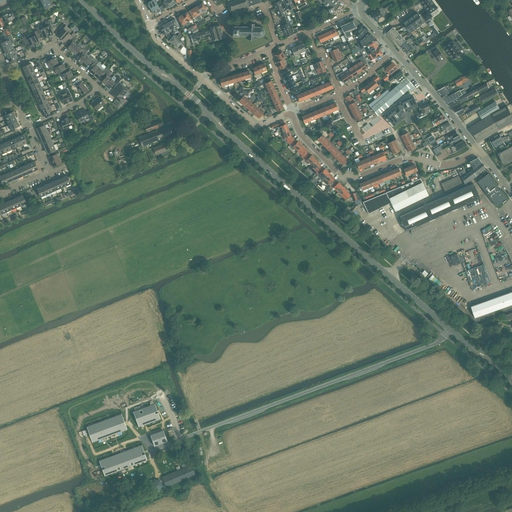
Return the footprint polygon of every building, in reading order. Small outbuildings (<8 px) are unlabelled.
[(53,5),(50,0),(39,0),(44,9),(53,5)] [(162,0),(164,3),(161,5),(162,6),(163,9),(166,7),(167,8),(169,7),(169,8),(172,6),(168,0),(162,0)] [(236,0),(227,3),(230,12),(235,10),(238,9),(239,9),(242,8),(242,7),(246,6),(247,6),(249,5),(250,7),(253,6),(261,3),(260,0),(236,0)] [(283,0),(281,0),(280,1),(287,17),(289,16),(288,13),(290,12),(289,10),(288,9),(283,0)] [(283,0),(288,9),(289,10),(290,12),(291,15),(293,14),(292,11),(294,9),(289,0),(283,0)] [(293,0),(298,9),(299,8),(306,5),(304,1),(305,0),(293,0)] [(323,3),(330,14),(335,11),(340,5),(332,0),(322,0),(324,1),(323,3)] [(420,0),(423,3),(423,4),(427,9),(428,10),(427,11),(431,17),(432,16),(438,12),(437,9),(436,8),(433,4),(434,4),(432,1),(431,0),(420,0)] [(275,8),(270,10),(270,12),(276,10),(277,13),(279,18),(281,17),(282,16),(286,25),(285,25),(282,26),(284,31),(283,31),(284,33),(285,33),(286,37),(293,34),(288,24),(289,23),(285,14),(284,12),(280,2),(280,1),(273,4),(275,8)] [(379,9),(369,15),(375,21),(380,17),(385,14),(384,11),(385,10),(385,11),(392,6),(390,2),(383,7),(379,9)] [(202,3),(197,6),(201,13),(204,12),(205,14),(207,13),(206,11),(207,11),(202,3)] [(157,4),(150,8),(152,14),(156,12),(156,13),(156,14),(158,12),(160,11),(161,12),(164,11),(163,9),(162,6),(159,7),(157,4)] [(197,6),(193,9),(200,20),(202,19),(199,15),(201,13),(197,6)] [(200,20),(193,9),(189,11),(193,18),(195,17),(198,21),(200,20)] [(184,14),(182,15),(191,30),(194,28),(192,25),(191,25),(188,21),(192,20),(188,13),(187,12),(186,11),(183,13),(184,14)] [(427,11),(422,14),(426,20),(431,17),(427,11)] [(4,16),(7,23),(12,21),(14,23),(17,22),(12,12),(8,14),(6,14),(4,15),(4,16)] [(418,13),(413,16),(419,25),(424,22),(418,13)] [(182,15),(177,18),(181,25),(184,24),(185,26),(186,25),(189,31),(191,30),(182,15)] [(413,16),(408,20),(415,28),(419,25),(413,16)] [(28,24),(25,17),(19,20),(22,27),(28,24)] [(0,18),(0,28),(3,27),(4,29),(3,30),(4,33),(3,33),(5,36),(10,34),(6,25),(5,25),(1,18),(0,18)] [(46,25),(44,26),(48,36),(49,36),(49,37),(52,36),(51,35),(53,34),(51,29),(53,28),(52,25),(53,25),(51,19),(45,22),(46,25)] [(172,21),(171,22),(176,31),(178,30),(176,27),(179,26),(175,19),(174,19),(172,20),(172,21)] [(408,20),(404,23),(410,32),(415,28),(408,20)] [(360,47),(352,33),(350,31),(356,28),(356,27),(359,24),(355,21),(353,21),(340,26),(344,34),(351,50),(360,47)] [(171,22),(166,24),(170,31),(173,29),(174,32),(176,31),(171,22)] [(61,31),(57,35),(58,36),(57,37),(60,39),(61,38),(61,39),(67,32),(70,29),(64,24),(58,30),(61,31)] [(161,31),(159,33),(160,34),(163,33),(163,35),(164,34),(166,36),(167,37),(170,35),(169,34),(168,35),(167,33),(170,31),(166,24),(165,25),(165,24),(163,25),(163,26),(161,27),(162,30),(161,30),(161,31)] [(241,27),(238,27),(238,26),(237,26),(237,27),(234,27),(234,26),(233,26),(233,27),(232,37),(233,38),(233,37),(237,37),(237,38),(238,37),(241,37),(244,37),(245,37),(248,37),(248,40),(257,40),(257,38),(257,37),(259,37),(259,38),(260,38),(260,37),(262,36),(262,37),(263,37),(263,36),(264,34),(265,34),(264,34),(265,31),(264,31),(263,29),(264,28),(263,28),(260,27),(261,27),(260,27),(258,27),(257,27),(255,27),(254,27),(254,24),(249,24),(248,24),(245,24),(245,26),(245,27),(242,27),(242,26),(241,26),(241,27)] [(353,32),(352,33),(360,47),(361,49),(376,40),(369,32),(368,33),(367,31),(368,30),(363,25),(354,34),(353,32)] [(38,26),(36,27),(37,31),(39,35),(41,34),(43,38),(44,38),(45,39),(48,38),(47,36),(48,36),(44,26),(39,28),(38,26)] [(210,27),(211,29),(212,35),(214,41),(223,38),(220,26),(215,27),(214,26),(210,27)] [(393,27),(387,33),(390,37),(396,31),(393,27)] [(62,39),(61,40),(63,42),(64,41),(65,42),(68,38),(71,40),(74,36),(76,34),(73,32),(70,29),(67,32),(61,39),(62,39)] [(212,35),(211,29),(199,33),(199,32),(195,34),(192,35),(190,35),(192,41),(201,39),(201,38),(212,35)] [(335,29),(317,37),(318,37),(321,43),(320,43),(323,42),(324,45),(333,40),(332,38),(338,35),(336,30),(335,29)] [(35,34),(30,36),(35,46),(36,47),(37,46),(38,46),(39,45),(39,44),(40,44),(38,39),(40,38),(39,35),(37,31),(34,32),(35,34)] [(400,34),(396,31),(390,37),(393,40),(400,34)] [(167,37),(167,39),(170,41),(169,42),(171,43),(172,43),(173,44),(181,35),(179,34),(177,36),(174,34),(173,36),(172,37),(170,35),(167,37)] [(403,37),(400,34),(393,40),(396,43),(403,37)] [(181,35),(173,44),(175,45),(174,46),(176,48),(176,47),(177,48),(182,41),(180,39),(182,36),(181,35)] [(5,41),(1,43),(3,48),(12,44),(14,43),(11,36),(10,36),(4,39),(5,41)] [(35,46),(30,36),(26,38),(25,36),(22,37),(25,44),(28,43),(30,48),(35,46)] [(72,43),(67,48),(68,49),(68,50),(70,52),(71,51),(77,44),(74,42),(77,39),(74,36),(71,40),(70,41),(72,43)] [(406,41),(403,37),(396,43),(400,47),(400,46),(406,41)] [(411,41),(409,38),(406,41),(400,46),(407,54),(413,49),(408,43),(411,41)] [(453,42),(453,41),(453,42),(445,47),(444,48),(445,48),(453,59),(453,60),(454,59),(462,53),(462,54),(462,53),(460,51),(463,49),(458,42),(455,44),(453,42)] [(375,42),(363,49),(367,56),(368,56),(367,56),(379,49),(375,42)] [(77,44),(71,51),(75,55),(80,50),(82,52),(84,49),(86,47),(83,44),(82,46),(79,43),(77,44)] [(12,44),(3,48),(5,53),(14,49),(12,44)] [(300,53),(305,51),(305,50),(302,44),(297,46),(300,53)] [(331,47),(332,50),(330,51),(332,56),(341,53),(344,52),(340,44),(331,47)] [(294,56),(300,53),(297,46),(291,49),(294,56)] [(441,54),(436,47),(430,51),(435,58),(441,54)] [(14,49),(5,53),(7,57),(16,54),(18,53),(16,48),(14,49)] [(82,56),(77,61),(81,64),(87,57),(89,56),(86,53),(87,52),(84,49),(82,52),(80,54),(82,56)] [(379,49),(367,56),(368,56),(370,61),(382,54),(379,49)] [(275,57),(278,62),(282,60),(287,58),(285,54),(283,55),(282,53),(275,57)] [(341,53),(332,56),(334,62),(336,61),(337,63),(344,59),(344,58),(344,59),(341,53)] [(16,54),(7,57),(9,62),(13,61),(14,62),(21,59),(20,56),(17,57),(16,54)] [(87,57),(81,64),(85,68),(90,63),(92,65),(96,60),(93,57),(90,54),(89,56),(87,57)] [(363,57),(362,55),(355,60),(362,71),(366,68),(364,65),(367,63),(364,58),(363,57)] [(49,67),(50,66),(57,64),(58,63),(56,58),(51,60),(50,57),(43,60),(44,63),(47,62),(49,67)] [(94,66),(89,71),(93,75),(100,68),(101,66),(102,65),(96,60),(92,65),(94,66)] [(282,60),(278,62),(277,62),(280,70),(285,67),(282,60)] [(312,65),(314,70),(324,66),(322,61),(312,65)] [(264,63),(258,66),(261,72),(267,70),(264,63)] [(356,64),(352,66),(357,74),(362,71),(356,63),(356,64)] [(389,65),(387,67),(386,68),(390,74),(397,68),(393,63),(389,66),(389,65)] [(22,67),(24,72),(33,68),(31,64),(22,67)] [(56,74),(58,73),(64,70),(65,70),(63,64),(58,66),(57,64),(50,66),(52,69),(54,68),(56,74)] [(100,68),(93,75),(97,78),(102,73),(104,75),(108,70),(105,68),(104,69),(101,66),(100,68)] [(261,72),(258,66),(252,69),(255,75),(261,72)] [(324,66),(314,70),(316,75),(326,71),(324,66)] [(352,66),(348,69),(353,77),(357,74),(352,66)] [(24,72),(26,77),(35,73),(33,68),(24,72)] [(348,69),(343,72),(348,80),(353,77),(348,69)] [(64,70),(58,73),(59,76),(61,75),(63,80),(73,76),(70,71),(66,73),(64,70)] [(106,77),(102,82),(106,85),(112,78),(108,76),(111,73),(108,70),(104,75),(106,77)] [(400,71),(390,80),(391,82),(396,78),(400,83),(406,78),(404,76),(404,75),(400,71)] [(348,80),(343,72),(336,75),(338,82),(342,80),(344,83),(348,80)] [(26,77),(28,82),(37,78),(35,73),(26,77)] [(112,78),(106,85),(106,86),(106,87),(107,88),(108,88),(109,88),(110,89),(115,83),(117,85),(122,79),(118,76),(116,78),(113,76),(112,78)] [(372,81),(369,84),(373,89),(376,87),(382,82),(378,77),(377,76),(372,80),(372,81)] [(28,82),(31,86),(39,82),(37,78),(28,82)] [(369,104),(368,105),(371,107),(371,108),(378,116),(384,110),(398,98),(408,90),(410,92),(414,90),(415,89),(413,86),(406,78),(400,83),(389,92),(387,90),(379,96),(377,98),(371,102),(369,104)] [(461,78),(455,82),(456,85),(457,86),(457,87),(464,83),(461,78)] [(75,87),(82,95),(88,90),(81,82),(78,79),(73,84),(75,87)] [(265,84),(267,89),(274,87),(271,81),(265,84)] [(31,86),(33,91),(41,87),(39,82),(31,86)] [(329,82),(325,84),(327,91),(333,88),(330,82),(329,82)] [(486,83),(476,88),(479,93),(490,88),(489,85),(488,86),(486,83)] [(325,84),(319,86),(322,93),(327,91),(325,84)] [(364,86),(359,90),(362,93),(366,90),(368,93),(373,89),(369,84),(365,87),(364,86)] [(121,85),(112,95),(116,99),(113,103),(118,108),(125,100),(121,96),(123,94),(124,95),(128,91),(121,85)] [(449,85),(437,91),(440,94),(451,88),(449,85)] [(311,90),(308,91),(311,97),(316,95),(313,89),(312,86),(310,87),(311,90)] [(319,86),(313,89),(316,95),(322,93),(319,86)] [(33,91),(35,96),(43,92),(41,87),(33,91)] [(267,89),(270,95),(276,92),(274,87),(267,89)] [(451,88),(440,94),(442,97),(443,97),(447,95),(447,94),(453,91),(451,88)] [(476,88),(471,91),(473,96),(479,93),(476,88)] [(499,94),(496,88),(480,97),(482,101),(481,102),(482,103),(483,102),(499,94)] [(443,97),(442,97),(444,99),(447,103),(466,93),(464,89),(460,91),(460,90),(448,97),(447,95),(443,97)] [(59,94),(60,95),(57,96),(60,102),(62,101),(64,105),(73,101),(68,90),(59,94)] [(308,91),(302,93),(305,100),(311,97),(308,91)] [(471,91),(465,94),(467,100),(473,96),(471,91)] [(35,96),(37,100),(45,97),(43,92),(35,96)] [(270,95),(272,100),(279,97),(276,92),(270,95)] [(302,93),(297,95),(299,102),(305,100),(302,93)] [(465,94),(459,97),(461,103),(467,100),(465,94)] [(350,95),(345,97),(349,105),(355,102),(358,100),(356,98),(354,99),(353,98),(351,98),(350,96),(350,95)] [(394,107),(385,116),(393,126),(394,126),(402,119),(407,125),(415,121),(411,111),(408,112),(407,111),(417,106),(416,104),(413,98),(412,95),(400,101),(401,101),(402,104),(400,105),(400,104),(397,105),(397,106),(395,108),(394,107)] [(239,101),(244,105),(248,100),(243,96),(239,101)] [(37,100),(39,105),(48,101),(45,97),(37,100)] [(99,97),(91,103),(97,110),(104,104),(101,100),(100,99),(99,97)] [(272,100),(274,106),(281,103),(279,97),(272,100)] [(461,103),(459,97),(448,103),(452,108),(456,106),(462,103),(461,103)] [(244,105),(249,110),(253,104),(248,100),(244,105)] [(39,105),(41,110),(50,106),(48,101),(39,105)] [(349,105),(348,105),(351,110),(357,107),(355,102),(349,105)] [(499,108),(495,102),(478,112),(482,119),(499,109),(499,108)] [(281,103),(274,106),(277,112),(283,109),(281,103)] [(335,103),(330,105),(332,112),(338,110),(335,103)] [(249,110),(253,114),(258,108),(253,104),(249,110)] [(418,108),(420,112),(416,114),(417,116),(416,116),(418,120),(423,117),(422,116),(430,112),(429,109),(428,109),(428,108),(429,106),(428,105),(427,104),(426,104),(418,108)] [(330,105),(324,108),(327,114),(332,112),(330,105)] [(480,110),(479,107),(478,105),(470,109),(465,112),(468,116),(480,110)] [(50,106),(41,110),(43,115),(52,111),(50,106)] [(465,112),(470,109),(468,107),(463,110),(460,106),(457,107),(453,109),(458,116),(465,112)] [(484,119),(470,128),(479,142),(500,129),(511,123),(511,115),(511,113),(507,106),(507,107),(503,108),(502,109),(500,110),(491,115),(484,119)] [(357,107),(351,110),(353,116),(360,112),(357,107)] [(258,108),(253,114),(259,118),(263,113),(258,108)] [(324,108),(318,110),(321,116),(327,114),(324,108)] [(80,111),(75,113),(81,123),(93,116),(89,111),(86,113),(84,110),(80,112),(80,111)] [(318,110),(313,112),(315,119),(321,116),(318,110)] [(4,116),(6,120),(15,117),(13,112),(4,116)] [(313,112),(307,114),(310,121),(315,119),(313,112)] [(360,112),(353,116),(356,121),(363,118),(361,115),(360,112)] [(310,121),(307,114),(302,117),(304,123),(310,121)] [(436,115),(437,117),(436,118),(437,119),(433,120),(436,125),(439,124),(445,120),(445,119),(444,117),(443,117),(442,115),(440,116),(439,114),(436,115)] [(6,120),(8,125),(17,121),(15,117),(6,120)] [(62,123),(58,125),(61,132),(64,130),(63,128),(72,124),(70,119),(69,120),(68,117),(60,120),(62,123)] [(156,131),(138,138),(142,147),(163,138),(164,139),(165,139),(165,140),(178,135),(173,123),(162,127),(162,126),(163,125),(161,120),(144,126),(147,132),(155,128),(156,131)] [(17,121),(8,125),(10,130),(19,126),(17,121)] [(283,121),(271,126),(273,128),(274,128),(276,127),(278,130),(277,130),(279,134),(282,133),(288,130),(286,124),(284,125),(284,124),(285,124),(283,121)] [(445,122),(439,125),(442,129),(441,129),(442,131),(443,131),(445,133),(453,129),(447,121),(445,122)] [(37,129),(39,134),(47,130),(45,125),(37,129)] [(39,134),(41,139),(49,135),(47,130),(39,134)] [(288,130),(282,133),(284,139),(290,145),(295,140),(291,136),(288,130)] [(453,132),(445,137),(447,140),(458,134),(455,131),(453,132)] [(401,136),(403,141),(410,138),(408,132),(401,136)] [(322,134),(317,139),(322,144),(326,139),(323,135),(322,134)] [(490,140),(493,145),(505,138),(504,137),(502,139),(499,134),(490,140)] [(23,135),(18,137),(22,146),(22,147),(24,146),(23,145),(27,143),(23,135)] [(41,139),(43,144),(51,140),(49,135),(41,139)] [(425,139),(428,145),(429,145),(430,144),(430,143),(435,140),(432,135),(425,139)] [(449,140),(447,142),(448,144),(449,143),(451,145),(451,144),(459,140),(461,139),(458,135),(449,140)] [(18,137),(13,139),(17,148),(22,146),(18,137)] [(403,141),(406,146),(413,143),(410,138),(403,141)] [(505,138),(493,145),(496,150),(505,145),(503,140),(505,139),(505,138)] [(13,139),(8,141),(12,150),(17,148),(13,139)] [(326,139),(322,144),(326,148),(331,143),(326,139)] [(450,146),(450,147),(453,153),(454,153),(466,146),(467,146),(467,145),(465,144),(465,143),(464,141),(464,142),(462,140),(462,139),(461,140),(450,146)] [(43,144),(45,149),(54,145),(51,140),(43,144)] [(290,145),(289,146),(293,150),(295,148),(297,151),(302,146),(298,142),(297,142),(295,140),(290,145)] [(388,143),(390,149),(397,146),(394,140),(388,143)] [(8,141),(3,143),(7,152),(12,150),(8,141)] [(160,153),(161,155),(170,152),(166,143),(153,148),(156,155),(160,153)] [(331,143),(326,148),(330,152),(335,147),(331,143)] [(413,143),(406,146),(408,152),(415,149),(413,143)] [(48,154),(48,153),(56,150),(54,145),(45,149),(48,154)] [(302,146),(297,151),(302,156),(301,157),(303,159),(308,154),(306,152),(307,151),(302,146)] [(397,146),(390,149),(393,154),(399,151),(397,146)] [(504,165),(511,161),(511,146),(498,154),(499,156),(503,163),(504,165)] [(335,147),(330,152),(334,157),(339,152),(335,147)] [(343,156),(338,161),(343,165),(344,164),(348,160),(345,158),(352,151),(350,149),(349,151),(346,153),(343,156)] [(56,150),(48,153),(50,157),(49,157),(53,167),(60,164),(56,154),(59,153),(57,150),(56,150)] [(370,157),(367,158),(370,165),(375,163),(372,156),(371,154),(371,153),(370,151),(368,151),(370,157)] [(339,152),(334,157),(338,161),(343,156),(339,152)] [(383,152),(378,154),(380,161),(386,159),(385,157),(384,154),(383,152)] [(358,162),(356,163),(357,167),(359,170),(364,168),(361,161),(360,158),(359,155),(358,153),(356,153),(359,161),(358,162)] [(308,154),(303,159),(305,161),(307,164),(309,162),(311,165),(316,160),(311,155),(310,156),(308,154)] [(378,154),(372,156),(375,163),(380,161),(378,154)] [(367,158),(361,161),(364,168),(370,165),(367,158)] [(472,168),(467,170),(468,172),(481,163),(478,158),(477,158),(478,158),(470,162),(472,168)] [(316,160),(311,165),(314,168),(311,170),(315,174),(317,172),(322,168),(320,165),(321,165),(316,160)] [(34,161),(29,164),(33,172),(38,170),(34,161)] [(466,175),(461,178),(465,185),(476,176),(476,177),(481,172),(486,169),(481,163),(468,172),(466,175)] [(29,164),(24,166),(28,174),(33,172),(29,164)] [(415,164),(409,167),(411,173),(413,177),(416,176),(414,172),(417,171),(415,164)] [(24,166),(19,168),(23,176),(28,174),(24,166)] [(409,167),(403,169),(404,171),(406,175),(411,173),(409,167)] [(19,168),(14,170),(18,178),(23,176),(19,168)] [(322,168),(317,172),(319,175),(318,176),(322,181),(324,178),(329,173),(325,169),(324,170),(322,168)] [(398,168),(393,170),(395,177),(401,174),(399,170),(398,168)] [(482,175),(475,180),(496,207),(508,198),(500,188),(499,189),(498,189),(497,187),(496,186),(497,185),(488,173),(489,172),(486,169),(481,172),(482,174),(481,174),(482,175)] [(14,170),(9,172),(13,181),(18,178),(14,170)] [(9,172),(4,175),(8,183),(13,181),(9,172)] [(387,172),(382,175),(384,181),(390,179),(387,172)] [(324,178),(322,181),(327,185),(328,184),(329,185),(328,187),(329,188),(330,186),(335,181),(333,179),(334,178),(329,173),(324,178)] [(8,183),(4,175),(0,176),(0,178),(3,185),(8,183)] [(382,175),(376,177),(379,184),(384,181),(382,175)] [(67,176),(62,178),(66,186),(71,184),(67,176)] [(376,177),(370,179),(373,186),(379,184),(376,177)] [(62,178),(57,180),(61,188),(66,186),(62,178)] [(412,182),(363,202),(368,214),(391,203),(395,212),(428,196),(420,179),(418,180),(415,181),(412,182)] [(370,179),(365,182),(367,188),(373,186),(370,179)] [(57,180),(52,182),(56,191),(61,188),(57,180)] [(335,181),(330,186),(332,188),(333,187),(338,192),(343,187),(338,182),(337,183),(335,181)] [(52,182),(47,185),(51,193),(56,191),(52,182)] [(360,187),(359,188),(360,191),(364,190),(367,188),(365,182),(359,184),(360,187)] [(399,217),(406,231),(480,198),(477,193),(473,183),(399,217)] [(47,185),(42,187),(46,195),(51,193),(47,185)] [(46,195),(42,187),(37,189),(41,197),(46,195)] [(343,187),(338,192),(343,197),(345,200),(349,196),(350,195),(347,192),(343,187)] [(354,193),(351,194),(352,196),(356,205),(362,202),(360,199),(357,200),(354,193)] [(23,195),(18,197),(21,206),(26,203),(23,195)] [(18,197),(13,200),(16,208),(21,206),(18,197)] [(13,200),(8,202),(11,210),(16,208),(13,200)] [(8,202),(3,204),(6,212),(11,210),(8,202)] [(511,291),(471,306),(475,318),(511,304),(511,291)] [(133,412),(139,427),(144,424),(144,423),(146,423),(146,424),(151,422),(160,419),(155,404),(154,404),(153,402),(150,404),(150,406),(133,412)] [(87,427),(86,427),(89,435),(91,439),(92,442),(97,440),(105,437),(109,435),(114,434),(122,431),(127,430),(126,426),(124,422),(121,414),(87,427)] [(163,431),(150,435),(153,442),(154,446),(160,444),(163,443),(165,442),(167,441),(163,431)] [(99,461),(105,476),(147,460),(142,445),(132,449),(128,451),(128,452),(126,452),(126,451),(120,453),(115,455),(115,456),(113,457),(113,456),(109,457),(99,461)] [(191,465),(162,477),(166,487),(195,475),(191,465)] [(154,480),(151,484),(153,490),(159,491),(162,486),(160,481),(154,480)]
